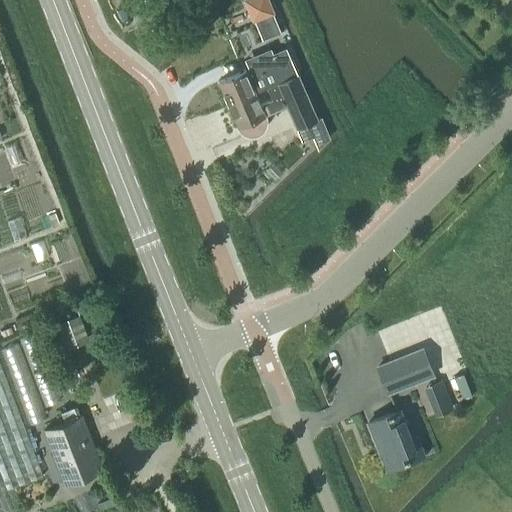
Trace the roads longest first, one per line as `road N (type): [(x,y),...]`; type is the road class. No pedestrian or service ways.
road 1 (secondary): [(190,353),(52,0)]
road 2 (tertiary): [(252,330),(326,295),(511,111)]
road 3 (residential): [(252,330),(156,94)]
road 4 (residential): [(331,511),(252,330)]
road 5 (secondary): [(254,511),(190,353)]
